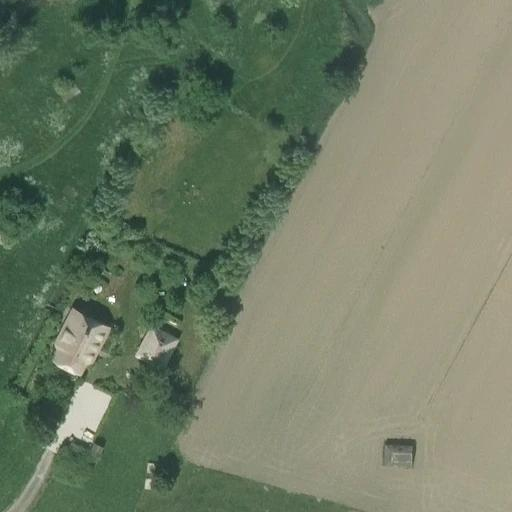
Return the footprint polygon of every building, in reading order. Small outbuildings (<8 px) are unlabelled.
[(216,0),(224,12),(241,2),(240,0),(216,0)] [(56,83),(54,85),(53,85),(55,88),(51,91),(65,109),(98,83),(84,65),(81,68),(79,65),(78,66),(75,68),(77,71),(59,85),(57,82),(56,83)] [(92,363),(110,327),(70,307),(52,342),(55,348),(49,360),(80,375),(86,364),(92,363)] [(149,323),(133,356),(163,370),(179,337),(149,323)] [(382,443),(382,469),(418,469),(418,443),(382,443)] [(101,470),(72,454),(59,476),(88,492),(101,470)] [(147,493),(173,497),(177,471),(151,467),(147,493)]
